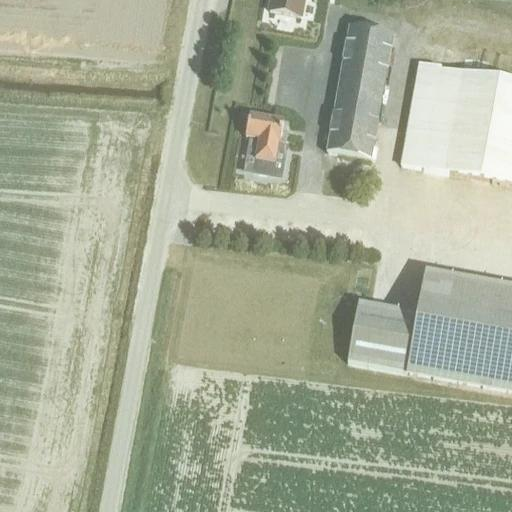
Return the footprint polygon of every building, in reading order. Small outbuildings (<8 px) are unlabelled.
[(271,0),(269,15),(300,21),(304,0),(271,0)] [(392,38),(349,30),(326,156),(370,164),(392,38)] [(511,87),(440,74),(441,72),(419,67),(400,170),(511,189),(511,87)] [(283,126),(249,120),(245,142),(258,144),(255,164),(274,168),(277,147),(283,149),(286,134),(282,133),(283,126)] [(358,307),(347,369),(511,398),(511,293),(424,278),(417,318),(358,307)]
